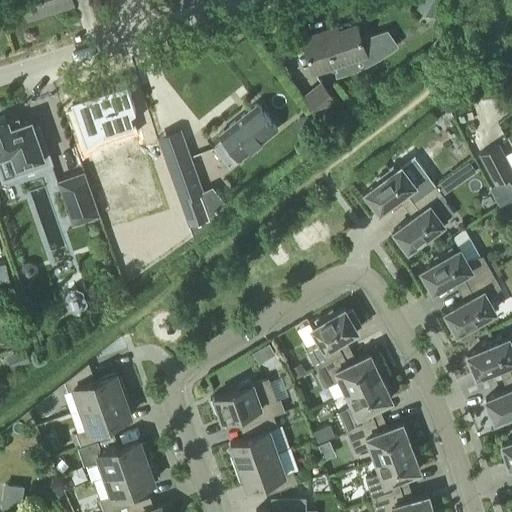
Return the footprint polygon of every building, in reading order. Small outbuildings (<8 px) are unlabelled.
[(21,0),(23,4),(28,17),(73,2),(72,0),(21,0)] [(420,0),(416,8),(432,16),(440,0),(420,0)] [(326,30),(323,31),(302,38),(313,72),(334,65),(336,70),(338,74),(353,69),(350,60),(365,55),(368,60),(392,45),(385,32),(379,34),(361,40),(356,24),(327,34),(326,30)] [(338,101),(320,79),(301,95),(318,117),(338,101)] [(82,105),(67,110),(80,146),(79,147),(79,149),(81,148),(103,131),(104,134),(134,125),(130,112),(131,112),(135,109),(126,81),(107,87),(109,95),(101,97),(100,95),(85,100),(87,106),(82,107),(82,105)] [(277,129),(257,103),(219,133),(224,139),(214,147),(229,166),(277,129)] [(0,174),(2,180),(3,179),(0,170),(0,155),(11,152),(19,174),(52,162),(40,130),(35,131),(31,118),(21,122),(18,115),(8,119),(8,118),(5,119),(4,115),(0,115),(0,174)] [(479,153),(495,184),(511,174),(511,169),(498,143),(479,153)] [(196,174),(189,156),(167,164),(179,201),(182,200),(191,225),(207,218),(198,193),(203,192),(196,174)] [(476,169),(468,159),(457,167),(465,178),(476,169)] [(405,191),(412,200),(435,183),(424,169),(408,175),(400,164),(394,169),(392,166),(389,168),(380,175),(377,177),(379,180),(364,191),(379,210),(405,191)] [(100,215),(84,170),(56,180),(72,225),(100,215)] [(446,198),(435,183),(412,200),(419,210),(393,229),(407,249),(422,238),(424,241),(427,239),(437,232),(440,230),(437,227),(443,222),(435,211),(446,198)] [(137,238),(143,251),(169,240),(163,227),(137,238)] [(461,274),(467,284),(491,270),(482,254),(466,258),(459,247),(453,251),(451,247),(448,249),(438,255),(434,257),(436,260),(420,269),(432,290),(461,274)] [(5,263),(0,263),(0,278),(1,282),(9,280),(5,263)] [(500,286),(491,270),(467,284),(473,295),(444,311),(456,332),(472,323),(474,326),(477,324),(487,318),(490,316),(489,313),(495,309),(488,298),(500,286)] [(305,346),(315,366),(342,352),(336,341),(357,329),(356,327),(361,324),(352,308),(347,311),(344,306),(334,313),(332,309),(328,311),(318,317),(315,319),(317,322),(311,326),(319,338),(305,346)] [(506,363),(511,374),(511,373),(511,345),(508,336),(501,339),(500,335),(496,337),(485,341),(482,343),(483,346),(467,353),(476,375),(506,363)] [(348,362),(342,352),(315,366),(326,385),(327,384),(334,397),(346,391),(380,375),(369,352),(348,362)] [(82,408),(126,392),(120,375),(116,377),(114,372),(94,379),(88,362),(64,381),(67,391),(75,388),(82,408)] [(511,373),(511,374),(511,376),(511,386),(485,398),(494,420),(511,413),(511,414),(511,373)] [(380,375),(346,391),(352,404),(338,410),(346,431),(374,419),(370,408),(391,398),(380,375)] [(238,387),(214,395),(210,397),(215,411),(218,409),(222,419),(244,411),(248,423),(273,414),(284,410),(280,397),(276,399),(268,377),(252,382),(251,379),(237,384),(238,387)] [(132,409),(126,392),(82,408),(89,427),(75,432),(80,446),(105,437),(101,426),(110,423),(109,422),(129,415),(128,411),(132,409)] [(273,414),(248,423),(252,434),(230,442),(233,452),(230,453),(234,466),(289,446),(282,424),(277,426),(273,414)] [(379,430),(374,419),(346,431),(355,451),(370,445),(375,458),(411,445),(402,421),(379,430)] [(118,446),(117,445),(113,434),(105,437),(80,446),(78,446),(84,463),(86,464),(92,479),(105,474),(150,458),(144,442),(139,443),(138,439),(118,446)] [(511,439),(502,443),(509,466),(511,464),(511,439)] [(372,498),(401,489),(397,477),(420,469),(411,445),(375,458),(380,471),(365,477),(372,498)] [(290,446),(289,446),(234,466),(239,478),(242,477),(246,487),(268,479),(272,491),(297,482),(293,470),(298,468),(290,446)] [(128,504),(128,503),(125,493),(133,490),(133,489),(153,482),(151,477),(156,475),(150,458),(105,474),(112,494),(99,498),(103,511),(106,511),(126,505),(128,504)] [(55,480),(46,488),(54,498),(63,491),(55,480)] [(405,500),(401,489),(372,498),(376,511),(433,511),(428,493),(405,500)] [(163,511),(161,505),(153,508),(149,496),(128,503),(128,504),(126,505),(128,511),(163,511)] [(296,511),(296,509),(305,509),(305,496),(279,497),(280,509),(256,509),(255,511),(296,511)]
